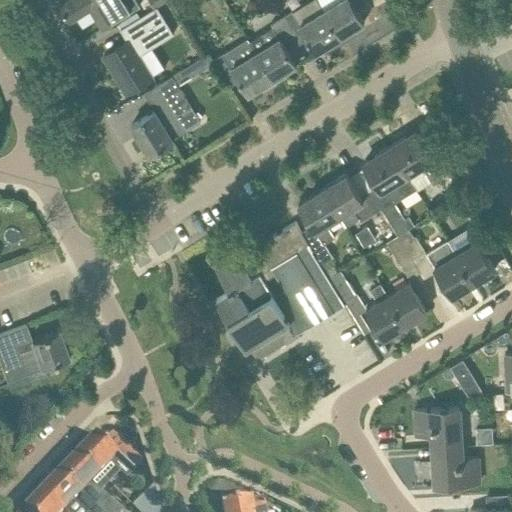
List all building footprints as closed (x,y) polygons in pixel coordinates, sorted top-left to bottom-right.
[(69,0),(60,5),(70,21),(91,8),(103,28),(140,5),(137,0),(69,0)] [(293,9),(282,16),(299,43),(309,37),(317,50),(342,35),(319,0),(309,0),(293,10),(293,9)] [(319,0),(342,35),(365,21),(357,7),(367,1),(366,0),(319,0)] [(129,39),(104,54),(128,92),(155,75),(141,53),(175,32),(158,5),(121,27),(129,39)] [(274,25),(251,39),(274,77),(298,63),(289,49),(299,43),(282,16),(272,22),(274,25)] [(249,37),(215,58),(231,85),(242,78),(250,92),(274,77),(251,39),(250,40),(249,37)] [(160,106),(133,123),(151,153),(174,139),(174,137),(187,129),(177,113),(192,104),(179,83),(216,61),(210,51),(150,89),(160,106)] [(417,130),(391,145),(409,174),(417,188),(418,190),(432,181),(431,180),(451,167),(439,146),(430,152),(417,130)] [(379,183),(371,188),(398,233),(408,227),(415,223),(409,214),(405,217),(395,202),(417,188),(409,174),(391,145),(365,161),(379,183)] [(347,172),(324,187),(340,212),(353,204),(362,219),(382,207),(371,188),(361,194),(347,172)] [(313,224),(303,230),(322,262),(334,255),(325,242),(336,235),(326,220),(340,212),(324,187),(299,202),(313,224)] [(456,199),(470,221),(481,215),(467,193),(456,199)] [(252,345),(259,357),(348,304),(345,299),(331,277),(322,262),(297,220),(252,248),(260,260),(247,268),(230,239),(207,253),(230,290),(217,298),(229,318),(247,348),(252,345)] [(369,224),(356,232),(365,246),(377,239),(369,224)] [(408,227),(398,233),(412,255),(422,249),(408,227)] [(478,239),(456,252),(474,282),(496,269),(488,255),(500,248),(487,227),(475,234),(478,239)] [(412,255),(398,233),(388,239),(402,262),(412,255)] [(474,282),(456,252),(450,241),(428,254),(453,295),(474,282)] [(412,255),(402,262),(411,277),(421,270),(412,255)] [(342,270),(331,277),(345,299),(356,292),(342,270)] [(409,279),(388,292),(407,323),(428,310),(409,279)] [(407,323),(383,285),(372,291),(378,300),(367,307),(385,336),(407,323)] [(27,323),(0,333),(0,358),(7,379),(69,356),(59,328),(32,338),(27,323)] [(477,382),(466,388),(469,393),(483,392),(477,382)] [(435,432),(436,445),(463,443),(460,406),(415,408),(415,409),(417,409),(418,432),(417,432),(417,433),(435,432)] [(16,429),(15,410),(1,415),(7,432),(16,429)] [(95,435),(77,454),(99,475),(110,464),(126,479),(142,462),(112,434),(103,443),(95,435)] [(463,443),(436,445),(436,459),(434,459),(436,484),(481,481),(479,456),(463,457),(463,443)] [(60,472),(97,508),(101,511),(120,511),(101,492),(100,494),(90,484),(99,475),(77,454),(60,472)] [(60,472),(42,491),(64,511),(74,501),(85,511),(100,511),(96,508),(97,508),(60,472)] [(63,511),(64,511),(42,491),(25,509),(27,511),(63,511)] [(511,511),(511,493),(507,494),(508,507),(472,508),(472,509),(473,509),(472,511),(511,511)] [(137,504),(143,511),(144,511),(153,504),(144,495),(137,504)] [(221,506),(222,511),(265,511),(266,511),(264,498),(252,500),(221,506)]
